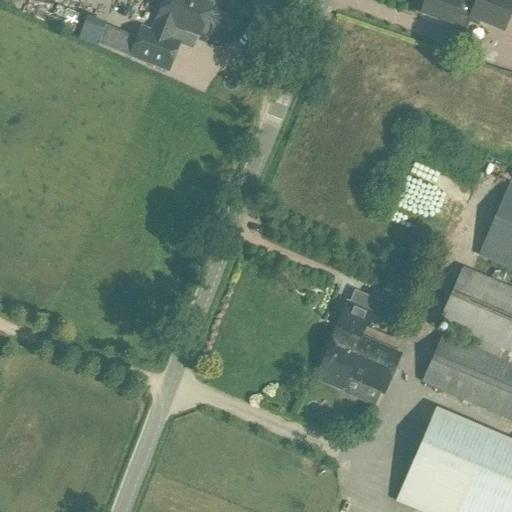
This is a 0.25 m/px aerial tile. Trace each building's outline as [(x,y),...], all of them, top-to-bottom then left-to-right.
[(142,29),(129,61),(165,76),(177,45),(190,50),(195,39),(196,36),(198,37),(210,7),(193,0),(165,0),(156,23),(152,33),(142,29)] [(511,0),(426,0),(421,14),(450,25),(449,28),(464,34),(470,18),(503,31),(511,8),(511,0)] [(80,11),(73,24),(87,31),(93,18),(80,11)] [(126,56),(133,40),(106,29),(99,46),(126,56)] [(511,158),(511,144),(496,145),(496,159),(511,158)] [(409,152),(403,176),(426,181),(431,157),(409,152)] [(442,234),(452,204),(411,190),(411,192),(394,187),(384,215),(442,234)] [(511,209),(487,201),(472,248),(511,260),(511,209)] [(511,355),(511,280),(454,258),(434,309),(501,335),(495,349),(511,355)] [(388,276),(384,285),(410,296),(413,288),(420,273),(394,262),(388,276)] [(321,368),(316,380),(342,391),(347,379),(384,395),(400,356),(399,355),(361,339),(369,318),(379,323),(386,307),(354,294),(349,305),(347,304),(320,368),(321,368)] [(511,401),(511,382),(491,375),(500,353),(433,327),(414,374),(508,410),(511,401)] [(420,421),(416,440),(449,447),(452,428),(420,421)]
